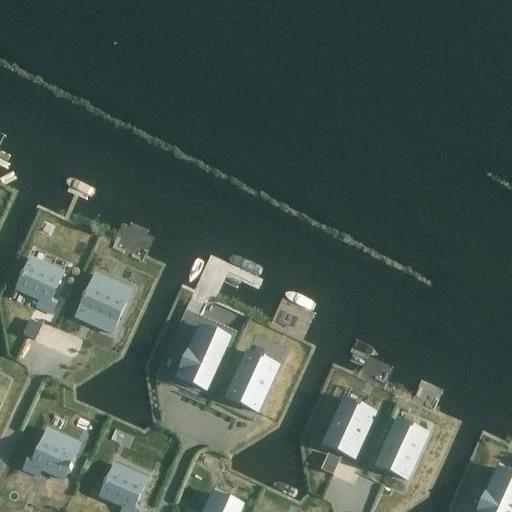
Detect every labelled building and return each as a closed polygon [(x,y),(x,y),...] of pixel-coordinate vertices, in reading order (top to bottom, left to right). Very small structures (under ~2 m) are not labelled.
[(21,281),(17,291),(40,302),(37,308),(52,315),(57,305),(51,303),(61,282),(28,267),(24,277),(22,276),(20,281),(21,281)] [(84,303),(76,319),(113,336),(127,305),(90,288),(86,298),(85,297),(82,302),(84,303)] [(189,353),(177,380),(206,393),(226,347),(204,337),(195,355),(189,353)] [(248,354),(226,400),(257,414),(278,368),(265,362),(266,361),(261,358),(260,360),(248,354)] [(345,400),(323,447),(354,461),(375,414),(345,400)] [(397,422),(376,468),(406,482),(427,436),(397,422)] [(28,461),(24,471),(39,478),(41,471),(65,482),(69,472),(70,472),(72,468),(71,467),(76,457),(43,442),(33,463),(28,461)] [(328,457),(322,471),(333,477),(340,462),(328,457)] [(105,488),(100,498),(123,509),(121,511),(140,511),(135,509),(145,488),(112,473),(107,483),(106,483),(104,488),(105,488)] [(511,511),(511,483),(501,479),(493,497),(485,494),(484,496),(486,497),(479,511),(478,511),(477,511),(511,511)] [(235,511),(217,503),(212,511),(235,511)]
